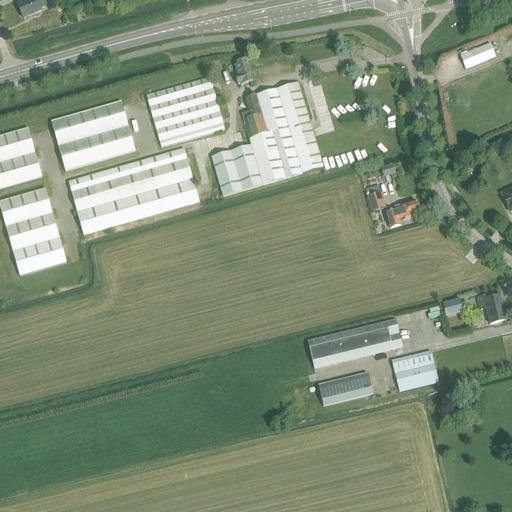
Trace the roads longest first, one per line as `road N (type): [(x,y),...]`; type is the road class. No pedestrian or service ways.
road 1 (secondary): [(0,77),(150,35),(329,0)]
road 2 (tertiary): [(511,260),(479,243),(435,178),(406,0)]
road 3 (track): [(511,327),(323,373)]
